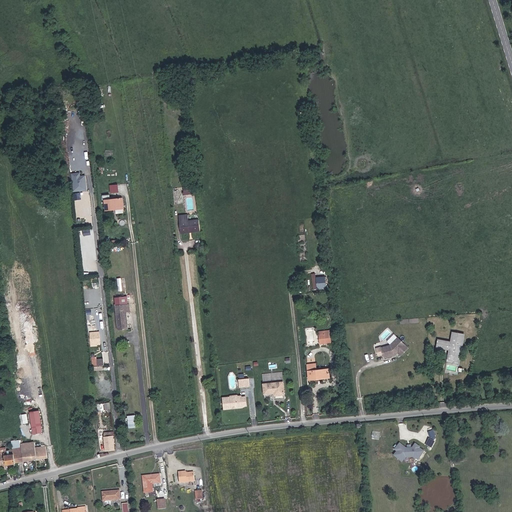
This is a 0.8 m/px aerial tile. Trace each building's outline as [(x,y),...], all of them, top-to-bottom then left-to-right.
[(80,172),(72,172),(72,190),(87,190),(86,174),(80,174),(80,172)] [(109,184),(110,192),(118,191),(117,183),(109,184)] [(109,209),(123,207),(122,199),(104,200),(105,212),(109,212),(109,209)] [(199,229),(198,218),(178,220),(179,227),(187,227),(188,230),(199,229)] [(314,276),(316,288),(325,287),(324,275),(314,276)] [(127,312),(126,304),(113,305),(116,331),(125,330),(123,313),(127,312)] [(311,329),(312,342),(324,341),(323,328),(311,329)] [(100,331),(90,331),(90,345),(100,345),(100,331)] [(460,338),(450,336),(448,346),(447,352),(445,362),(455,364),(460,338)] [(388,347),(379,350),(382,360),(393,357),(396,354),(399,357),(406,349),(395,339),(388,347)] [(327,367),(315,368),(306,369),(306,379),(328,377),(327,367)] [(271,380),(270,373),(262,374),(263,381),(271,380)] [(245,377),(235,378),(236,385),(246,384),(245,377)] [(278,382),(259,383),(260,393),(270,392),(270,396),(279,395),(278,382)] [(243,404),(242,396),(238,396),(237,395),(234,395),(233,397),(228,397),(226,396),(219,397),(220,408),(239,406),(238,405),(243,404)] [(26,412),(28,427),(31,426),(33,426),(38,426),(35,411),(26,412)] [(112,449),(110,435),(101,436),(103,450),(112,449)] [(92,446),(91,440),(74,442),(74,448),(92,446)] [(395,451),(392,455),(402,462),(408,455),(417,461),(425,450),(415,442),(410,449),(399,441),(393,449),(395,451)] [(17,442),(8,443),(10,454),(12,463),(43,458),(42,447),(32,448),(32,444),(25,445),(25,442),(22,442),(22,446),(19,446),(19,449),(17,449),(17,442)] [(2,465),(12,464),(12,463),(10,454),(1,455),(2,464),(2,465)] [(173,472),(174,481),(190,479),(189,472),(180,472),(180,471),(173,472)] [(138,484),(150,483),(149,474),(137,475),(138,484)] [(113,490),(96,492),(97,501),(114,499),(113,490)] [(159,498),(151,499),(152,507),(160,506),(159,498)]
